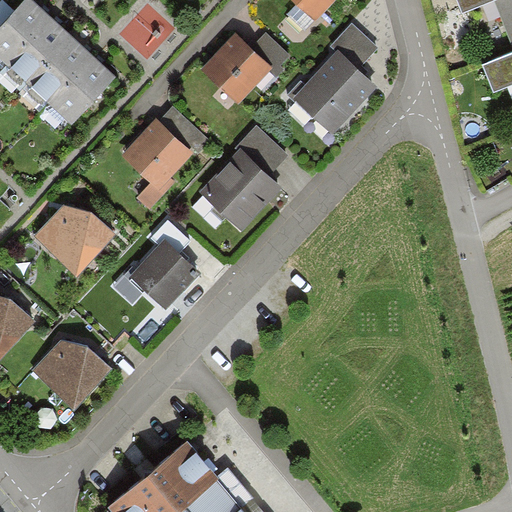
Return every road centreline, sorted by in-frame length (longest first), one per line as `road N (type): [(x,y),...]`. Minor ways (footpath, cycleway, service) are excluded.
road 1 (residential): [(433,99),(401,116),(33,503)]
road 2 (residential): [(511,424),(433,99)]
